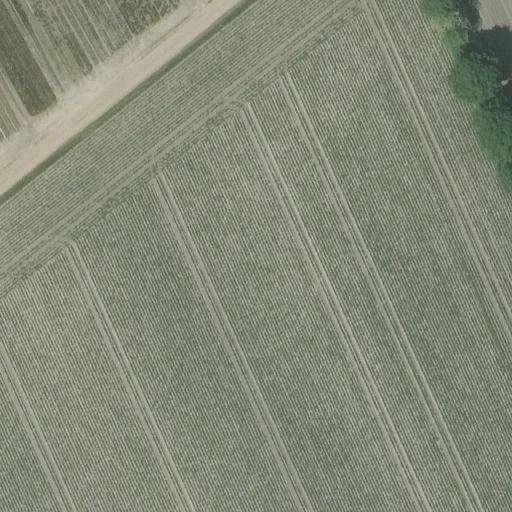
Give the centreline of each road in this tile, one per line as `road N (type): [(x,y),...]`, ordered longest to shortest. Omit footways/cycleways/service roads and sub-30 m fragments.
road 1 (track): [(225,0),(0,178)]
road 2 (track): [(443,0),(511,153)]
